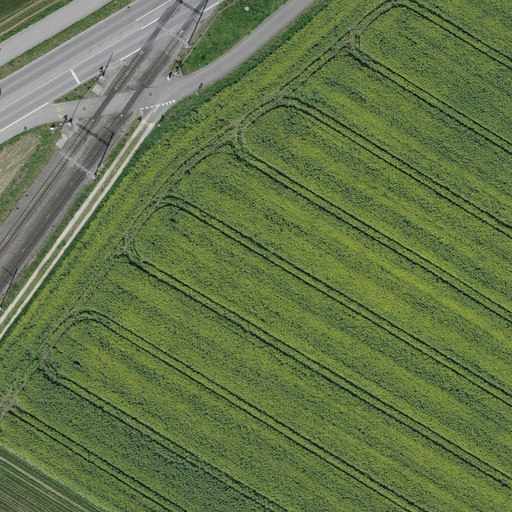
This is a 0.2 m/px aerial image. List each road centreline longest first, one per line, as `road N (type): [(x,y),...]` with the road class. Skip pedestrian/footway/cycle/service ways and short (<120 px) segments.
road 1 (track): [(0,330),(161,94)]
road 2 (primary): [(177,0),(0,105)]
road 3 (track): [(161,94),(229,61),(302,0)]
